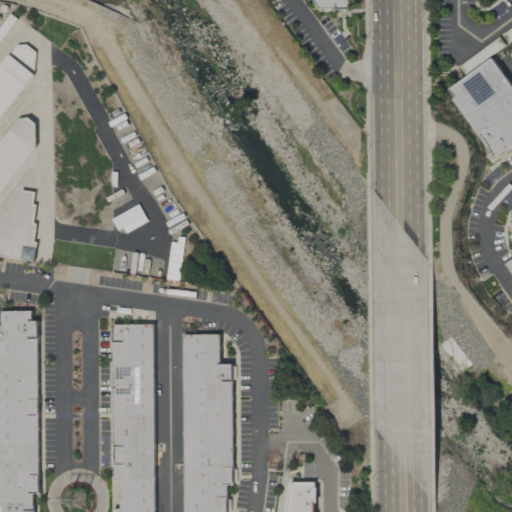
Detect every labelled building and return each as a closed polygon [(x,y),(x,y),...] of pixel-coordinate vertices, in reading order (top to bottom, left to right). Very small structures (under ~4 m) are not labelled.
[(349,10),(349,0),(306,0),(307,10),(349,10)] [(505,47),(499,38),(458,66),(464,75),(505,47)] [(0,66),(0,118),(35,74),(33,73),(35,52),(26,43),(17,44),(9,55),(0,66)] [(511,145),(511,85),(493,58),(447,89),(494,158),(511,145)] [(0,256),(33,261),(36,243),(26,236),(27,229),(32,226),(36,192),(21,190),(0,218),(0,256)] [(0,511),(33,511),(34,494),(40,494),(38,321),(32,321),(32,311),(1,311),(1,326),(0,326),(0,511)] [(112,324),(114,479),(120,479),(120,509),(106,509),(106,511),(154,511),(154,324),(112,324)] [(184,511),(227,511),(227,485),(233,485),(233,364),(220,364),(220,335),(184,335),(184,511)] [(315,511),(317,483),(284,482),(283,511),(315,511)]
